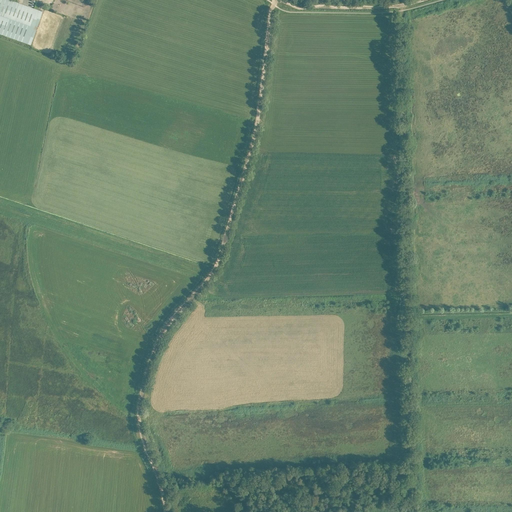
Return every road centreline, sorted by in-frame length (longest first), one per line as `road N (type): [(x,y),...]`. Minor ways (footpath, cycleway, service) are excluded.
road 1 (track): [(401,4),(412,511)]
road 2 (track): [(211,266),(254,129),(272,0)]
road 3 (track): [(165,511),(139,417),(146,373),(159,335),(211,266)]
road 4 (track): [(0,198),(214,260)]
road 5 (track): [(281,0),(367,8),(417,0)]
